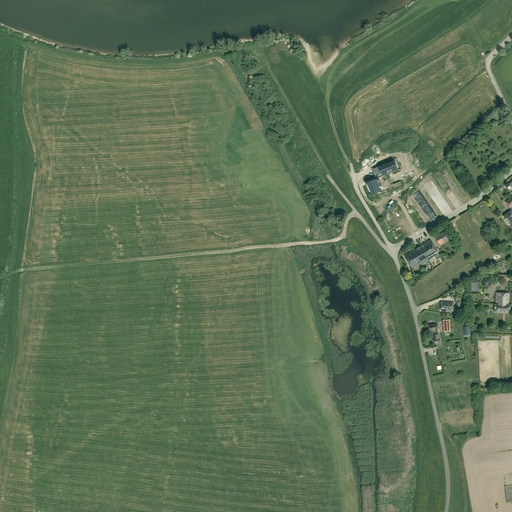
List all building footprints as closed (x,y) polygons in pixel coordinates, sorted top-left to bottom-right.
[(416,151),(407,158),(412,164),(422,157),(416,151)] [(372,182),(366,184),(366,185),(367,184),(371,195),(370,195),(370,196),(381,192),(381,191),(380,191),(378,187),(381,186),(378,179),(378,178),(382,177),(398,170),(397,170),(394,162),(394,161),(378,167),(378,168),(379,167),(381,174),(371,179),(372,182)] [(429,196),(433,201),(441,197),(437,191),(429,196)] [(511,196),(509,199),(509,200),(506,202),(511,208),(511,211),(503,217),(508,223),(511,219),(511,218),(511,217),(511,196)] [(434,213),(426,217),(429,223),(437,219),(434,213)] [(451,239),(446,231),(435,238),(440,246),(451,239)] [(439,254),(430,240),(421,246),(421,247),(420,247),(428,261),(439,254)] [(428,261),(420,247),(411,253),(405,257),(412,269),(421,264),(428,261)] [(508,305),(509,294),(496,293),(496,303),(495,303),(495,305),(505,306),(505,305),(508,305)] [(511,309),(511,294),(510,294),(510,305),(508,305),(505,305),(505,306),(495,305),(494,312),(510,313),(510,309),(511,309)] [(452,308),(453,303),(441,302),(440,312),(454,313),(454,308),(452,308)] [(451,331),(450,320),(443,321),(443,332),(451,331)] [(437,329),(437,324),(428,325),(429,333),(432,333),(432,334),(433,342),(439,341),(438,333),(437,333),(437,331),(438,331),(438,330),(439,330),(438,329),(437,329)]
